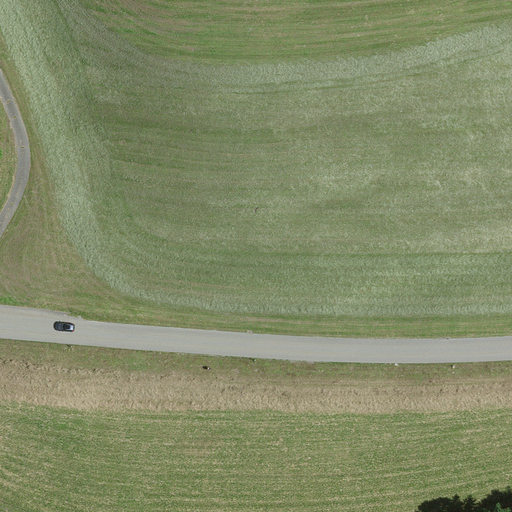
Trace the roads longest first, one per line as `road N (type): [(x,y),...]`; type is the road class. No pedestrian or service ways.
road 1 (tertiary): [(0,325),(339,349),(511,347)]
road 2 (track): [(0,82),(22,138),(23,175),(0,229)]
